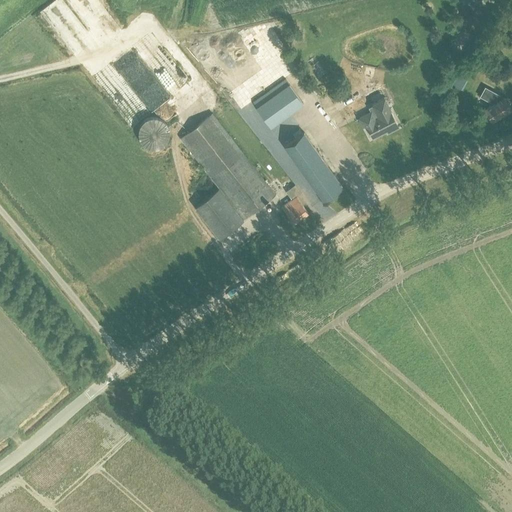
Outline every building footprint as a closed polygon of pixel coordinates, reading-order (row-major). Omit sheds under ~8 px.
[(457,84),(464,88),(472,75),(464,71),(457,84)] [(252,103),(270,127),(302,103),(285,79),(252,103)] [(479,97),(490,103),(484,107),(492,118),(510,107),(503,95),(486,86),(479,97)] [(398,126),(386,104),(383,99),(369,107),(371,111),(357,118),(360,125),(365,123),(372,136),(389,128),(390,130),(398,126)] [(195,206),(220,238),(276,195),(212,114),(181,138),(219,187),(195,206)] [(140,139),(140,140),(141,142),(142,143),(143,144),(144,145),(145,146),(146,146),(147,147),(149,148),(150,148),(151,148),(153,149),(154,149),(155,149),(157,148),(158,148),(159,148),(161,147),(162,146),(163,146),(164,145),(165,144),(166,143),(167,142),(168,141),(168,139),(169,138),(169,137),(170,135),(170,134),(170,133),(170,131),(170,130),(169,129),(169,127),(168,126),(168,125),(167,124),(166,123),(165,122),(164,121),(163,120),(162,119),(161,119),(159,118),(158,118),(157,117),(154,117),(153,117),(151,117),(150,118),(149,118),(147,119),(146,119),(145,120),(144,121),(143,122),(142,123),(141,124),(141,125),(140,126),(139,127),(139,129),(139,130),(138,131),(138,133),(138,134),(139,135),(139,137),(139,138),(140,139)] [(279,140),(322,200),(343,185),(300,125),(279,140)] [(282,206),(294,222),(308,212),(296,196),(301,193),(295,185),(286,191),(292,199),(282,206)]
